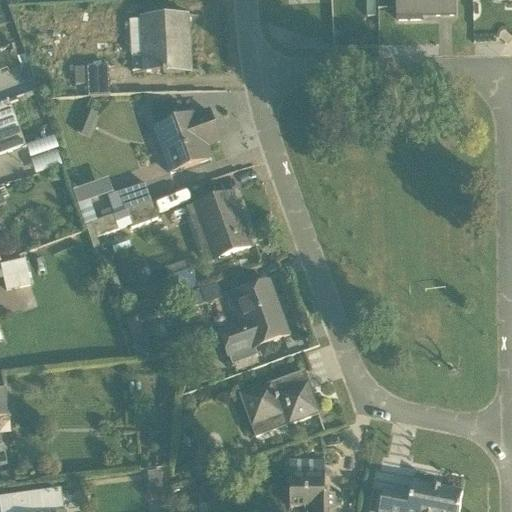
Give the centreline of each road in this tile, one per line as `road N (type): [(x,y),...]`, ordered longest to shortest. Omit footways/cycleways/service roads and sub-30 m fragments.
road 1 (residential): [(506,431),(501,68),(335,68),(255,78)]
road 2 (residential): [(506,431),(366,400),(269,141),(255,78)]
